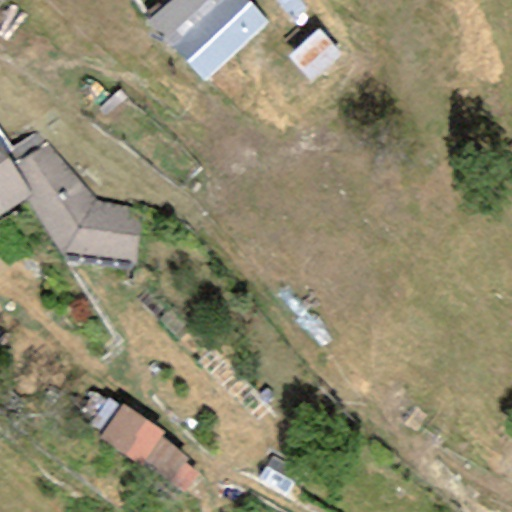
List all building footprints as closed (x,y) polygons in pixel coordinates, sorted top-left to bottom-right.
[(203,83),(266,24),(244,0),(172,0),(148,22),(203,83)] [(311,82),(340,56),(316,32),(287,58),(311,82)] [(134,262),(138,210),(94,200),(46,145),(12,165),(30,195),(25,199),(63,255),(134,262)] [(0,215),(25,199),(30,195),(12,165),(0,148),(0,215)] [(163,432),(122,403),(98,439),(139,467),(142,462),(160,437),(163,432)] [(188,458),(160,437),(142,462),(183,493),(198,473),(184,463),(188,458)]
